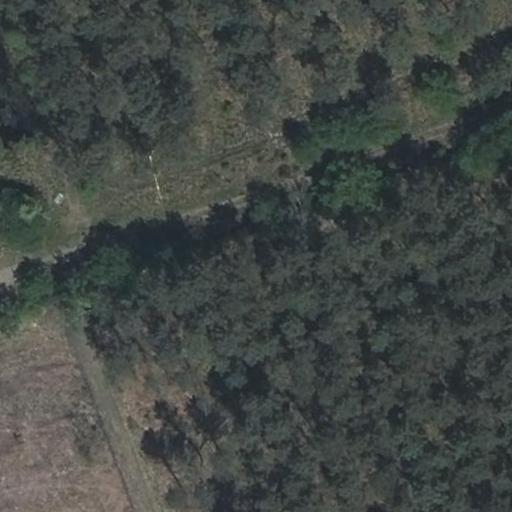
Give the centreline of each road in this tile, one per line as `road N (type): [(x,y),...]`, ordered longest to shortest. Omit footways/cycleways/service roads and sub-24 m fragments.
road 1 (track): [(0,289),(511,102)]
road 2 (track): [(151,511),(61,267)]
